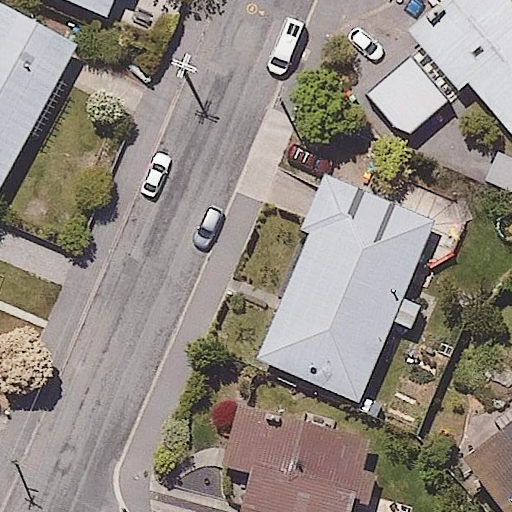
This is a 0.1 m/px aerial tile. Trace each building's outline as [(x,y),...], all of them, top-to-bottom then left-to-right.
[(27,0),(0,0),(0,192),(88,33),(27,0)] [(82,0),(112,10),(115,0),(82,0)] [(511,0),(435,0),(402,31),(414,44),(365,89),(408,136),(468,82),(511,130),(511,0)] [(439,212),(328,164),(326,167),(296,154),(275,205),(310,223),(255,349),(360,394),(439,212)] [(511,511),(511,391),(496,405),(506,418),(461,454),(509,511),(511,511)] [(242,511),(350,511),(354,498),(365,501),(373,476),(363,473),(377,427),(297,403),(291,423),(240,408),(222,466),(254,476),(242,511)]
